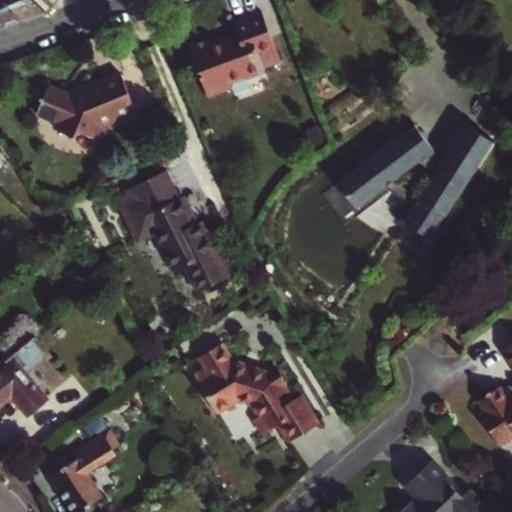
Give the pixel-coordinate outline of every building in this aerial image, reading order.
[(5,0),(27,20),(49,13),(34,0),(5,0)] [(55,0),(34,0),(49,13),(59,3),(55,0)] [(233,25),(234,27),(263,16),(262,13),(233,25)] [(281,61),(263,16),(234,27),(239,38),(214,47),(212,41),(190,49),(209,100),(233,91),(230,84),(246,78),(251,80),(266,74),(265,71),(264,68),(281,61)] [(281,61),(264,68),(265,71),(282,65),(281,61)] [(41,104),(37,115),(57,124),(54,130),(74,138),(77,132),(97,140),(102,128),(137,113),(121,74),(69,96),(49,86),(45,97),(42,96),(39,103),(41,104)] [(417,124),(340,180),(345,187),(344,188),(357,206),(386,186),(415,205),(405,221),(432,239),(495,142),(469,125),(446,159),(433,151),(435,150),(417,124)] [(180,199),(165,172),(129,192),(134,204),(123,210),(141,243),(157,234),(178,272),(189,267),(203,292),(237,273),(213,229),(208,232),(203,221),(194,226),(186,210),(190,207),(184,196),(180,199)] [(0,248),(18,236),(11,227),(0,235),(0,248)] [(106,292),(92,302),(99,311),(113,301),(106,292)] [(3,344),(14,358),(35,341),(24,327),(3,344)] [(51,360),(35,341),(14,358),(8,363),(11,367),(0,375),(0,407),(14,396),(30,415),(48,401),(24,371),(28,368),(33,374),(51,360)] [(511,345),(506,350),(511,358),(511,401),(511,402),(502,387),(496,391),(494,389),(482,400),(491,414),(485,418),(502,444),(511,437),(511,345)] [(235,365),(224,348),(204,361),(211,372),(198,380),(220,416),(242,403),(257,408),(265,420),(259,423),(268,437),(283,428),(294,445),(322,427),(304,398),(297,403),(287,388),(290,386),(281,371),(272,377),(235,365)] [(140,357),(148,371),(154,368),(146,354),(140,357)] [(108,511),(104,503),(111,499),(96,473),(126,456),(123,451),(130,448),(120,431),(84,452),(88,460),(86,461),(88,463),(59,476),(79,511),(108,511)] [(486,511),(470,493),(463,500),(453,488),(455,486),(445,476),(443,478),(433,467),(435,465),(433,463),(409,486),(420,498),(406,511),(404,511),(401,509),(397,511),(486,511)]
